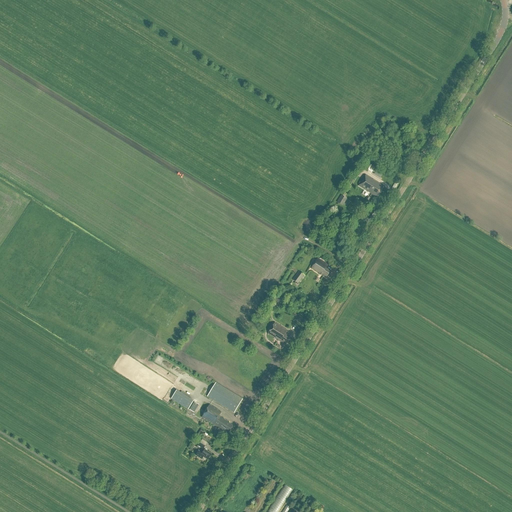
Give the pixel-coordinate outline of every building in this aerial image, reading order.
[(377,170),(374,174),(374,175),(380,178),(383,173),(377,170)] [(377,197),(383,186),(366,176),(359,186),(377,197)] [(343,206),(347,199),(341,195),(337,203),(343,206)] [(327,278),(331,271),(326,268),(328,265),(317,259),(312,268),(327,278)] [(298,284),(305,276),(300,271),(293,280),(298,284)] [(280,305),(284,300),(278,295),(274,300),(280,305)] [(285,344),(290,336),(286,334),(287,331),(275,323),(268,334),(285,344)] [(234,413),(243,399),(216,382),(208,397),(234,413)] [(176,390),(171,398),(188,409),(193,401),(176,390)] [(199,405),(194,402),(189,410),(194,413),(199,405)] [(229,434),(233,426),(229,423),(229,422),(220,416),(222,412),(210,405),(202,417),(229,434)] [(212,454),(205,449),(203,453),(199,450),(196,455),(202,459),(204,457),(208,460),(212,454)] [(269,511),(281,511),(296,489),(288,484),(269,511)]
